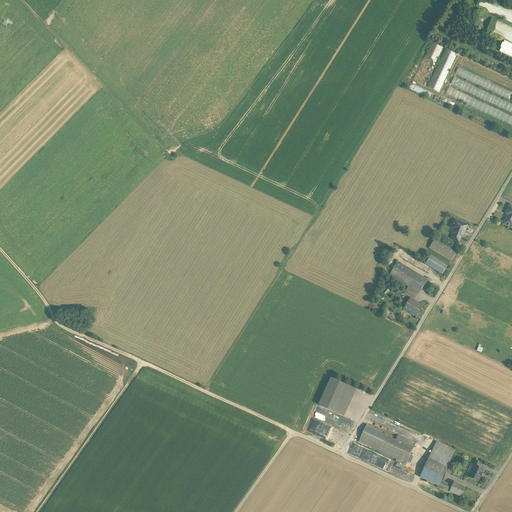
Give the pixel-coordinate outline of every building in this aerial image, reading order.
[(511,8),(493,0),(478,0),(476,6),(511,22),(511,8)] [(511,27),(492,18),(486,32),(511,43),(511,27)] [(431,42),(413,80),(425,86),(443,48),(431,42)] [(457,54),(445,49),(427,87),(439,93),(457,54)] [(511,92),(459,67),(446,95),(511,126),(511,92)] [(434,95),(406,82),(403,87),(432,100),(434,95)] [(455,105),(438,97),(436,102),(452,110),(455,105)] [(511,206),(510,205),(506,213),(508,214),(503,223),(511,227),(511,206)] [(467,225),(454,219),(450,227),(454,228),(452,233),(455,234),(454,235),(454,236),(460,239),(461,237),(467,225)] [(457,251),(435,238),(429,248),(451,262),(457,251)] [(448,266),(431,255),(425,264),(442,274),(448,266)] [(427,279),(398,261),(389,275),(408,287),(417,292),(419,293),(427,279)] [(417,292),(408,287),(404,293),(413,298),(417,292)] [(422,306),(410,299),(407,304),(410,306),(408,310),(416,315),(422,306)] [(349,385),(331,377),(318,405),(337,413),(349,385)] [(349,385),(337,413),(344,416),(356,389),(349,385)] [(329,416),(329,413),(325,413),(323,413),(323,416),(325,416),(325,421),(331,421),(331,418),(333,418),(333,416),(329,416)] [(385,435),(366,426),(359,441),(378,450),(385,435)] [(405,444),(385,435),(378,450),(397,459),(396,461),(405,465),(413,448),(405,444)] [(415,443),(407,440),(405,444),(413,448),(415,443)] [(455,450),(436,441),(428,458),(447,467),(448,465),(455,450)] [(447,467),(428,458),(423,469),(442,478),(445,471),(447,467)] [(454,467),(448,465),(447,467),(445,471),(452,473),(454,467)] [(479,467),(475,465),(469,477),(478,481),(480,477),(481,477),(483,472),(484,469),(479,467)] [(442,478),(423,469),(419,477),(427,481),(426,482),(428,483),(429,482),(438,486),(437,487),(438,487),(440,482),(441,480),(442,478)] [(443,483),(440,482),(438,487),(449,492),(451,487),(443,483)] [(464,487),(453,482),(451,487),(449,492),(449,493),(449,491),(461,496),(463,491),(464,487)]
